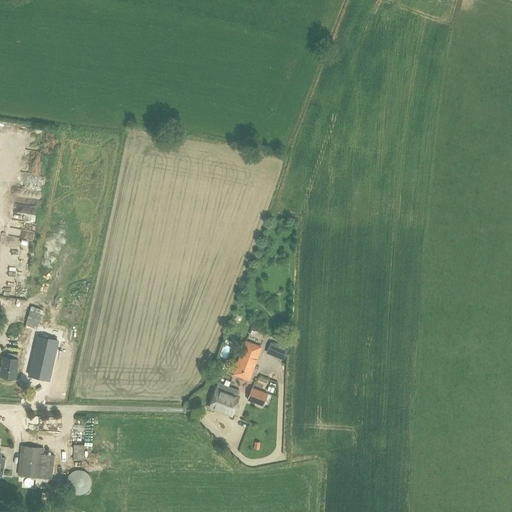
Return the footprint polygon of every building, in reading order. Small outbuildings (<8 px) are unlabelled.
[(38,336),(29,375),(46,379),(49,380),(58,341),(55,340),(38,336)] [(235,369),(250,375),(261,346),(246,340),(235,369)] [(7,357),(3,356),(0,375),(15,377),(18,358),(17,358),(17,354),(7,352),(7,357)] [(209,407),(231,415),(239,395),(216,387),(209,407)] [(267,393),(251,387),(247,399),(263,405),(267,393)] [(43,447),(22,445),(19,475),(51,479),(54,455),(42,453),(43,447)] [(93,485),(92,483),(92,480),(90,478),(88,475),(87,474),(83,472),(80,471),(78,471),(75,472),(73,473),(70,474),(68,476),(67,478),(65,481),(65,483),(65,486),(65,488),(66,491),(67,493),(69,496),(72,497),(74,498),(77,499),(79,499),(81,499),(84,498),(87,497),(89,495),(90,493),(91,491),(92,488),(93,485)]
